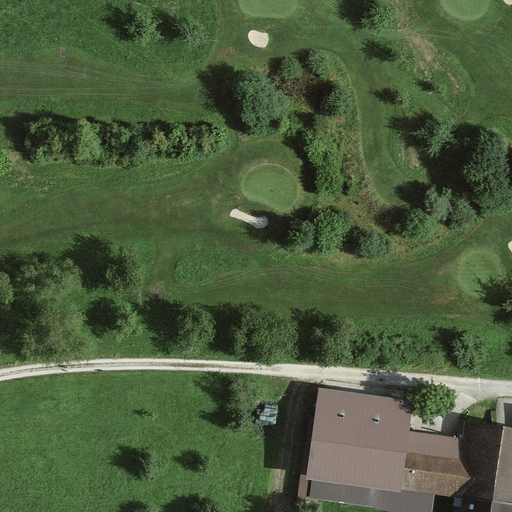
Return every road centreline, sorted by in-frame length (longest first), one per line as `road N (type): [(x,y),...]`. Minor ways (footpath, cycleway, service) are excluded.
road 1 (track): [(0,380),(202,365),(511,386)]
road 2 (track): [(269,511),(302,371)]
